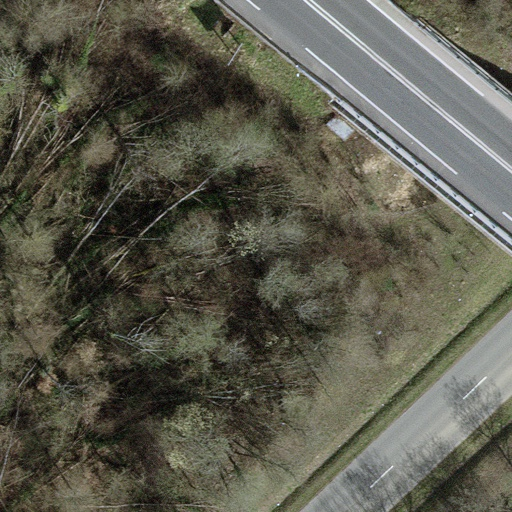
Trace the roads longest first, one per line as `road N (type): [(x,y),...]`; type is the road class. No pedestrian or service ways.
road 1 (tertiary): [(342,511),(511,344)]
road 2 (trunk): [(511,169),(363,49)]
